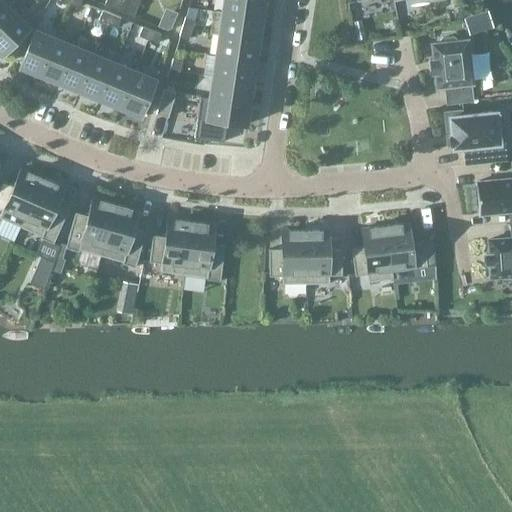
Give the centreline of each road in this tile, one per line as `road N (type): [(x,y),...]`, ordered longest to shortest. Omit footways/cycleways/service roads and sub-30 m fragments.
road 1 (residential): [(0,119),(177,180),(268,189)]
road 2 (residential): [(295,0),(268,189)]
road 3 (residential): [(268,189),(421,178)]
road 4 (residential): [(401,52),(421,178)]
